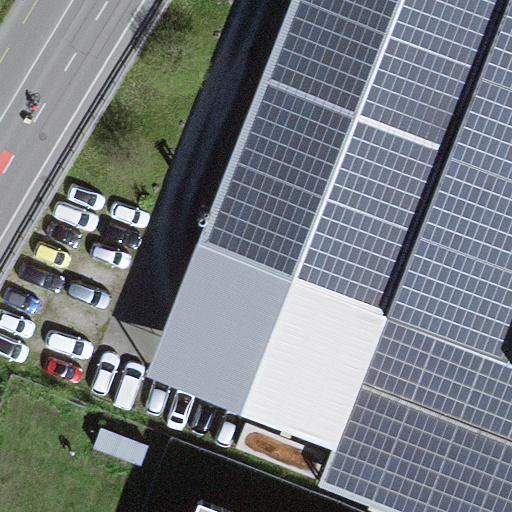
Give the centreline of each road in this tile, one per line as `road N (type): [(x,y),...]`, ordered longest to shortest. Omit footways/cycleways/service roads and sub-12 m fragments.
road 1 (unknown): [(511,475),(252,358),(205,292),(196,238),(226,141),(310,0)]
road 2 (secondary): [(80,0),(0,130)]
